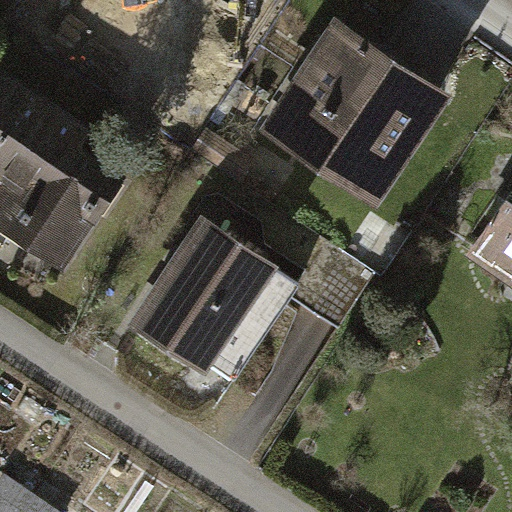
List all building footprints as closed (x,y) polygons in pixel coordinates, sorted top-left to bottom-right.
[(115,0),(143,17),(153,0),(115,0)] [(335,21),(268,124),(372,191),(439,87),(335,21)] [(0,200),(7,205),(24,216),(73,141),(85,123),(5,71),(0,79),(0,200)] [(114,167),(73,141),(24,216),(7,205),(1,215),(59,253),(114,167)] [(511,267),(511,191),(475,246),(510,270),(511,267)] [(203,221),(140,318),(234,379),(297,282),(203,221)] [(0,502),(18,511),(71,511),(73,509),(9,474),(0,490),(0,502)]
